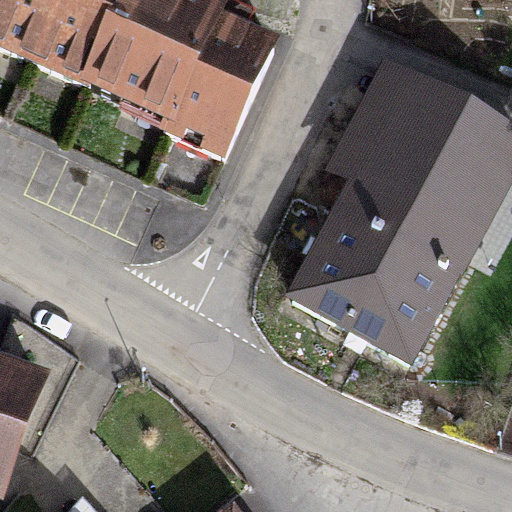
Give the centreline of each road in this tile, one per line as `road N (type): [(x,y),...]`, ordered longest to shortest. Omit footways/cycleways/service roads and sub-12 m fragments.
road 1 (residential): [(177,347),(327,34)]
road 2 (residential): [(177,347),(0,239)]
road 3 (residential): [(511,509),(323,435)]
road 4 (residential): [(327,34),(511,110)]
road 5 (residential): [(323,435),(177,347)]
